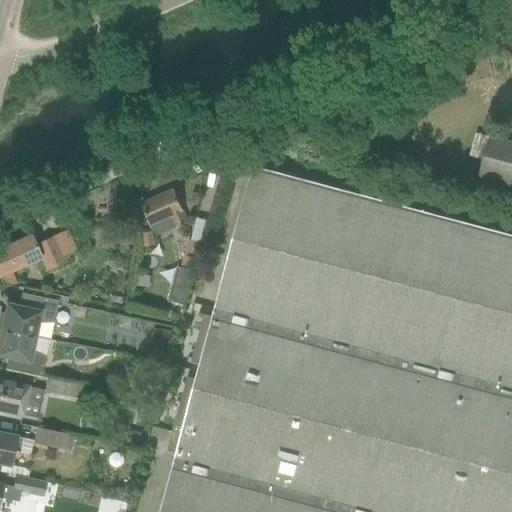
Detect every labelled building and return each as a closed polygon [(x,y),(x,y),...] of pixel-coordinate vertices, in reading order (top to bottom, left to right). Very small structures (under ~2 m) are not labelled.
[(478,177),(511,185),(511,142),(489,136),(478,177)] [(511,511),(511,235),(255,167),(215,317),(204,314),(191,362),(202,365),(198,380),(187,377),(167,451),(178,454),(176,460),(162,511),(511,511)] [(188,223),(182,209),(173,190),(141,204),(151,226),(171,217),(176,228),(188,223)] [(155,246),(152,232),(141,234),(144,248),(155,246)] [(45,271),(64,262),(52,237),(33,246),(29,236),(0,249),(0,282),(2,286),(17,287),(10,271),(40,258),(45,271)] [(200,271),(206,247),(188,242),(181,266),(200,271)] [(194,273),(181,269),(176,288),(189,292),(194,273)] [(17,308),(7,306),(5,314),(0,313),(0,330),(33,337),(35,324),(52,324),(57,302),(20,294),(17,308)] [(153,329),(150,351),(169,353),(172,331),(153,329)] [(33,337),(0,330),(0,356),(6,358),(4,370),(40,378),(45,358),(30,351),(33,337)] [(80,400),(83,386),(48,380),(45,394),(80,400)] [(30,402),(33,389),(0,382),(0,411),(21,416),(25,400),(30,402)] [(35,430),(32,445),(69,452),(72,437),(35,430)] [(19,453),(22,439),(0,434),(0,464),(8,466),(11,452),(19,453)] [(109,457),(108,461),(110,465),(113,467),(117,468),(120,467),(123,464),(124,460),(122,456),(119,454),(115,453),(112,454),(109,457)] [(2,485),(0,484),(0,498),(18,502),(20,493),(42,498),(46,482),(14,476),(12,487),(2,485)] [(94,494),(91,506),(116,511),(117,511),(120,500),(94,494)]
